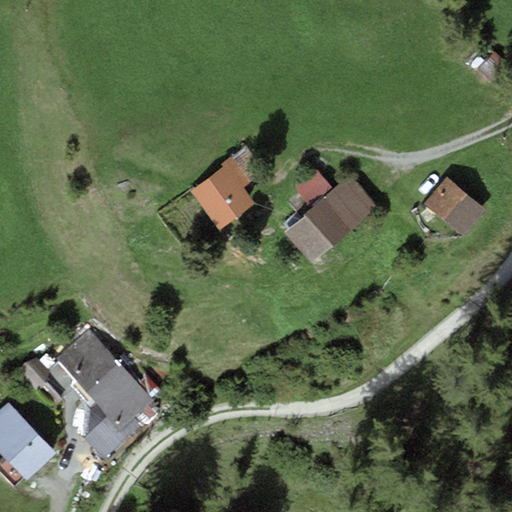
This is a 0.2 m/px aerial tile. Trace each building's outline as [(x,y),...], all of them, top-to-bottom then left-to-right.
[(233,158),(190,191),(220,231),(256,203),(243,186),(251,181),(233,158)] [(318,168),(298,187),(312,209),(332,192),(358,221),(377,205),(353,176),(335,188),(318,168)] [(446,176),(424,203),(463,236),(485,210),(446,176)] [(312,209),(285,232),(311,262),(358,221),(332,192),(312,209)] [(89,330),(57,359),(97,403),(90,408),(88,435),(84,438),(106,460),(141,425),(135,419),(154,400),(149,394),(157,385),(148,375),(139,384),(89,330)] [(25,362),(16,370),(35,392),(54,376),(38,357),(25,362)] [(9,401),(0,409),(0,451),(5,457),(0,461),(0,471),(15,487),(24,479),(27,482),(58,452),(9,401)]
